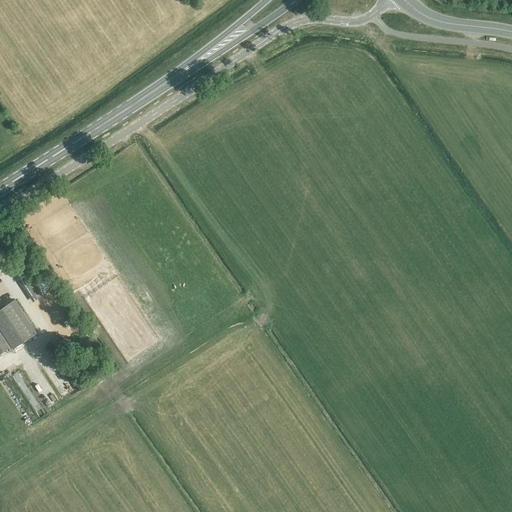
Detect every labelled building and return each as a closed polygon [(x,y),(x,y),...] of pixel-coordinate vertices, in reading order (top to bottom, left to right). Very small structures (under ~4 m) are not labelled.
[(41,295),(28,276),(21,265),(13,270),(33,300),(41,295)] [(0,327),(14,349),(37,334),(15,300),(0,309),(0,327)] [(0,353),(9,347),(0,332),(0,353)] [(80,369),(76,364),(68,370),(72,375),(80,369)] [(54,395),(57,402),(65,399),(62,391),(54,395)]
